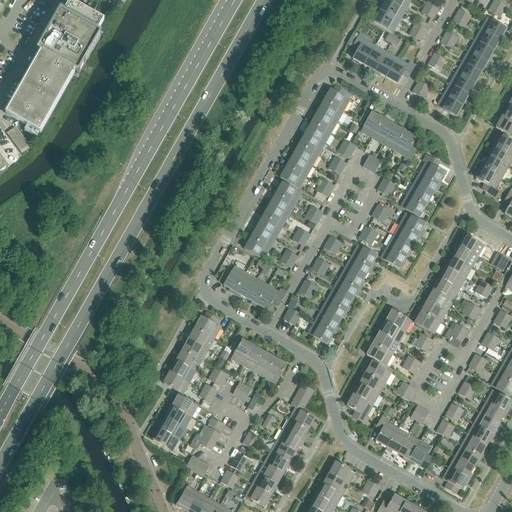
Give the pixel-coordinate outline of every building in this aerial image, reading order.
[(380,6),(378,11),(399,23),(405,11),(386,0),(382,8),(380,6)] [(386,0),(405,11),(411,1),(409,0),(386,0)] [(495,0),(491,6),(503,13),(506,7),(495,0)] [(37,52),(38,52),(38,51),(41,52),(5,115),(40,135),(75,72),(77,73),(76,74),(77,75),(101,33),(100,33),(99,34),(97,33),(104,20),(70,1),(62,13),(60,12),(61,11),(60,11),(43,42),(41,42),(40,43),(39,43),(40,46),(37,52)] [(428,2),(424,8),(436,14),(439,9),(428,2)] [(503,13),(491,6),(488,12),(500,19),(503,13)] [(436,14),(424,8),(421,14),(433,20),(436,14)] [(459,10),(456,16),(467,23),(471,17),(459,10)] [(399,23),(378,11),(375,14),(377,16),(373,23),(392,34),(399,23)] [(467,23),(456,16),(453,22),(464,28),(467,23)] [(487,18),(480,30),(501,42),(504,38),(502,36),(506,29),(487,18)] [(415,24),(412,30),(424,36),(427,31),(415,24)] [(409,36),(420,42),(424,36),(412,30),(409,36)] [(474,41),(493,52),(497,45),(499,46),(501,42),(480,30),(474,41)] [(447,32),(443,38),(455,44),(458,39),(447,32)] [(353,45),(359,48),(363,40),(364,40),(365,38),(359,34),(353,45)] [(385,41),(391,44),(394,38),(388,35),(385,41)] [(394,38),(391,44),(397,47),(400,42),(394,38)] [(455,44),(443,38),(440,44),(452,50),(455,44)] [(352,59),(364,66),(375,47),(364,40),(363,40),(359,48),(352,59)] [(493,52),(474,41),(468,52),(489,64),(492,60),(489,58),(493,52)] [(370,72),(374,74),(386,53),(375,47),(364,66),(371,70),(370,72)] [(487,68),(489,64),(468,52),(462,63),(481,74),(485,66),(487,68)] [(379,74),(386,78),(397,59),(386,53),(374,74),(378,76),(379,74)] [(434,54),(431,60),(442,66),(446,61),(434,54)] [(397,59),(386,78),(397,85),(404,74),(408,66),(408,65),(397,59)] [(442,66),(431,60),(428,66),(439,72),(442,66)] [(408,66),(404,74),(409,77),(415,66),(409,62),(408,65),(408,66)] [(462,63),(455,74),(477,86),(479,81),(477,80),(481,74),(462,63)] [(455,74),(449,84),(468,95),(472,88),(474,90),(477,86),(455,74)] [(412,93),(418,96),(424,85),(419,81),(412,93)] [(449,84),(443,96),(462,107),(462,106),(464,107),(467,103),(465,102),(468,95),(449,84)] [(424,85),(418,96),(424,100),(430,88),(424,85)] [(332,92),(344,98),(347,92),(336,86),(332,92)] [(324,97),(322,101),(343,113),(350,101),(344,98),(332,92),(330,90),(326,98),(324,97)] [(462,107),(443,96),(436,107),(456,118),(462,107)] [(322,106),(318,113),(337,124),(343,113),(322,101),(320,105),(322,106)] [(502,112),(500,116),(511,122),(511,108),(508,106),(504,113),(502,112)] [(359,122),(365,125),(371,114),(366,110),(359,122)] [(312,119),(309,123),(331,135),(337,124),(318,113),(314,120),(312,119)] [(360,133),(372,139),(384,118),(380,116),(379,118),(371,114),(365,125),(360,133)] [(511,122),(500,116),(498,120),(500,121),(496,129),(511,138),(511,122)] [(388,120),(384,118),(372,139),(383,146),(394,126),(387,122),(388,120)] [(309,128),(305,135),(324,146),(331,135),(309,123),(307,127),(309,128)] [(383,146),(394,152),(405,133),(406,131),(402,128),(401,130),(394,126),(383,146)] [(394,152),(405,158),(410,150),(416,139),(405,133),(394,152)] [(299,141),(297,145),(318,157),(324,146),(305,135),(301,142),(299,141)] [(511,141),(501,135),(497,143),(495,141),(493,145),(511,156),(511,141)] [(344,142),(341,148),(352,154),(355,148),(344,142)] [(297,150),(293,157),(312,168),(318,157),(297,145),(295,149),(297,150)] [(511,160),(511,156),(493,145),(490,149),(492,151),(488,157),(508,168),(511,160)] [(352,154),(341,148),(337,153),(349,160),(352,154)] [(405,158),(403,161),(409,164),(415,153),(410,150),(405,158)] [(363,168),(368,171),(375,159),(369,156),(363,168)] [(425,163),(434,168),(437,162),(426,156),(422,162),(425,164),(425,163)] [(287,163),(285,166),(306,179),(312,168),(293,157),(289,164),(287,163)] [(482,168),(502,179),(508,168),(488,157),(485,164),(482,163),(480,167),(482,169),(482,168)] [(335,158),(331,164),(343,171),(346,165),(335,158)] [(375,159),(368,171),(374,174),(381,163),(375,159)] [(425,164),(419,174),(438,185),(445,174),(434,168),(425,163),(425,164)] [(343,171),(331,164),(328,170),(340,176),(343,171)] [(306,179),(285,166),(282,171),(284,172),(280,179),(299,190),(306,179)] [(482,168),(482,169),(476,180),(487,186),(495,191),(495,190),(502,179),(482,168)] [(419,174),(413,185),(432,196),(436,189),(438,190),(440,186),(438,185),(419,174)] [(322,180),(319,186),(330,192),(334,187),(322,180)] [(384,180),(380,185),(392,192),(395,186),(384,180)] [(276,190),(274,194),(295,206),(301,195),(282,184),(278,191),(276,190)] [(392,192),(380,185),(377,191),(388,198),(392,192)] [(413,185),(407,196),(428,208),(430,204),(428,203),(432,196),(413,185)] [(330,192),(319,186),(316,192),(327,198),(330,192)] [(495,191),(487,186),(484,192),(495,198),(498,192),(495,190),(495,191)] [(273,199),(269,206),(289,217),(295,206),(274,194),(271,198),(273,199)] [(428,208),(407,196),(400,208),(419,219),(424,211),(426,212),(428,208)] [(263,212),(261,216),(282,228),(289,217),(269,206),(265,213),(263,212)] [(378,206),(375,212),(386,218),(389,213),(378,206)] [(311,207),(308,213),(319,220),(323,214),(311,207)] [(386,218),(375,212),(371,218),(383,224),(386,218)] [(319,220),(308,213),(305,219),(316,226),(319,220)] [(405,214),(399,226),(420,238),(423,234),(421,232),(425,225),(405,214)] [(261,221),(257,228),(276,239),(282,228),(261,216),(259,220),(261,221)] [(399,226),(393,237),(412,248),(416,241),(418,242),(420,238),(399,226)] [(251,234),(249,238),(270,250),(276,239),(257,228),(253,235),(251,234)] [(365,228),(362,234),(374,240),(377,234),(365,228)] [(299,229),(295,235),(307,242),(310,236),(299,229)] [(374,240),(362,234),(359,239),(370,246),(374,240)] [(307,242),(295,235),(292,241),(304,248),(307,242)] [(465,236),(458,247),(477,258),(484,247),(465,236)] [(393,237),(387,248),(406,259),(408,260),(410,256),(408,254),(412,248),(393,237)] [(270,250),(249,238),(246,242),(248,243),(244,250),(263,261),(270,250)] [(330,238),(327,243),(338,250),(342,244),(330,238)] [(327,243),(323,249),(335,256),(338,250),(327,243)] [(358,246),(351,257),(372,269),(375,265),(373,264),(377,257),(358,246)] [(456,251),(452,258),(471,269),(477,258),(458,247),(456,246),(454,250),(456,251)] [(406,259),(387,248),(380,259),(399,270),(406,259)] [(286,251),(283,257),(295,264),(298,258),(286,251)] [(490,266),(496,269),(503,257),(497,254),(490,266)] [(295,264),(283,257),(280,263),(291,269),(295,264)] [(372,269),(351,257),(345,268),(364,279),(368,272),(370,273),(372,269)] [(503,257),(496,269),(502,272),(509,261),(503,257)] [(446,264),(444,268),(465,280),(471,269),(452,258),(448,265),(446,264)] [(318,260),(314,265),(326,272),(329,266),(318,260)] [(255,268),(261,271),(264,265),(259,262),(255,268)] [(264,265),(261,271),(267,274),(270,269),(264,265)] [(326,272),(314,265),(311,271),(323,278),(326,272)] [(230,293),(234,295),(246,274),(234,268),(223,287),(231,291),(230,293)] [(364,279),(345,268),(339,279),(360,291),(362,287),(360,286),(364,279)] [(443,273),(439,280),(459,291),(465,280),(444,268),(441,272),(443,273)] [(239,296),(246,299),(257,280),(246,274),(234,295),(238,298),(239,296)] [(360,291),(339,279),(333,290),(352,301),(356,294),(358,295),(360,291)] [(256,308),(257,306),(268,286),(257,280),(246,299),(253,303),(252,305),(256,308)] [(459,291),(439,280),(436,287),(434,286),(431,290),(453,302),(459,291)] [(305,281),(302,287),(313,294),(317,288),(305,281)] [(481,282),(478,287),(489,294),(493,288),(481,282)] [(268,286),(257,306),(268,312),(274,301),(279,293),(268,286)] [(313,294),(302,287),(299,293),(310,300),(313,294)] [(489,294),(478,287),(475,293),(486,300),(489,294)] [(279,293),(274,301),(280,304),(286,293),(280,290),(279,293)] [(352,301),(333,290),(326,301),(348,313),(350,309),(348,308),(352,301)] [(453,302),(431,290),(429,294),(431,295),(427,302),(446,313),(453,302)] [(326,301),(320,312),(339,323),(343,316),(345,317),(348,313),(326,301)] [(421,308),(419,312),(440,324),(446,313),(427,302),(423,309),(421,308)] [(469,303),(465,309),(477,316),(480,310),(469,303)] [(283,321),(289,324),(295,312),(289,309),(283,321)] [(477,316),(465,309),(462,315),(474,322),(477,316)] [(392,311),(386,322),(386,323),(405,334),(411,322),(392,311)] [(295,312),(289,324),(294,327),(301,316),(295,312)] [(339,323),(320,312),(314,323),(333,334),(335,335),(338,331),(336,330),(339,323)] [(440,324),(419,312),(417,316),(419,317),(414,324),(434,335),(440,324)] [(206,313),(203,319),(215,326),(218,320),(206,313)] [(499,313),(496,319),(508,325),(511,319),(499,313)] [(220,329),(215,326),(203,319),(201,318),(195,329),(214,340),(220,329)] [(508,325),(496,319),(493,324),(504,331),(508,325)] [(383,327),(379,334),(398,345),(405,334),(386,323),(386,322),(384,321),(381,326),(383,327)] [(333,334),(314,323),(308,334),(327,345),(333,334)] [(456,325),(453,331),(465,338),(468,332),(456,325)] [(188,340),(208,351),(214,340),(195,329),(188,340)] [(465,338),(453,331),(450,337),(461,343),(465,338)] [(373,339),(371,343),(392,355),(398,345),(379,334),(375,340),(373,339)] [(421,335),(418,341),(429,347),(433,341),(421,335)] [(487,335),(484,340),(495,347),(499,341),(487,335)] [(229,349),(235,352),(242,341),(236,337),(229,349)] [(208,351),(188,340),(182,351),(201,362),(208,351)] [(495,347),(484,340),(480,346),(492,353),(495,347)] [(231,360),(242,366),(253,347),(242,341),(235,352),(231,360)] [(429,347),(418,341),(414,346),(426,353),(429,347)] [(392,355),(371,343),(369,347),(371,348),(366,356),(386,367),(392,355)] [(242,366),(253,373),(264,353),(253,347),(242,366)] [(182,351),(176,362),(195,373),(201,362),(182,351)] [(253,373),(264,379),(275,360),(264,353),(253,373)] [(503,364),(511,369),(511,355),(509,353),(503,364)] [(408,357),(405,363),(417,369),(420,363),(408,357)] [(475,357),(471,362),(483,369),(486,363),(475,357)] [(275,360),(264,379),(276,385),(287,366),(275,360)] [(170,373),(189,384),(195,373),(176,362),(170,373)] [(366,369),(363,373),(385,385),(391,373),(372,362),(368,370),(366,369)] [(483,369),(471,362),(468,368),(480,375),(483,369)] [(417,369),(405,363),(402,368),(413,375),(417,369)] [(511,369),(503,364),(496,375),(511,384),(511,369)] [(215,369),(212,375),(223,381),(227,376),(215,369)] [(189,384),(170,373),(163,385),(182,396),(189,384)] [(363,378),(359,385),(379,396),(385,385),(363,373),(361,377),(363,378)] [(223,381),(212,375),(208,381),(220,387),(223,381)] [(511,384),(496,375),(490,387),(509,397),(511,392),(511,384)] [(233,395),(239,398),(245,387),(239,383),(233,395)] [(403,383),(399,389),(411,396),(414,390),(403,383)] [(464,383),(461,389),(473,395),(476,389),(464,383)] [(206,385),(202,391),(214,398),(217,392),(206,385)] [(314,392),(302,385),(299,391),(310,398),(314,392)] [(351,395),(353,396),(372,407),(379,396),(359,385),(355,392),(353,390),(351,395)] [(245,387),(239,398),(244,402),(251,390),(245,387)] [(411,396),(399,389),(396,395),(408,401),(411,396)] [(473,395),(461,389),(458,394),(469,401),(473,395)] [(214,398),(202,391),(199,397),(211,404),(214,398)] [(310,398),(299,391),(296,396),(307,403),(310,398)] [(492,391),(486,403),(507,415),(509,410),(507,409),(511,402),(492,391)] [(258,402),(259,402),(262,396),(256,393),(253,399),(258,402)] [(178,396),(172,408),(191,419),(198,407),(178,396)] [(307,403),(296,396),(293,401),(304,408),(307,403)] [(353,396),(347,407),(366,418),(372,407),(353,396)] [(258,402),(253,399),(247,409),(252,412),(258,402)] [(290,406),(295,409),(302,413),(304,408),(293,401),(290,406)] [(486,403),(479,413),(499,424),(503,417),(505,419),(507,415),(486,403)] [(452,405),(449,411),(460,417),(463,411),(452,405)] [(411,418),(416,422),(423,410),(417,407),(411,418)] [(166,419),(185,430),(191,419),(172,408),(166,419)] [(384,413),(390,417),(393,411),(388,408),(384,413)] [(289,420),(308,431),(314,420),(302,413),(295,409),(289,420)] [(423,410),(416,422),(422,425),(429,413),(423,410)] [(460,417),(449,411),(445,416),(457,423),(460,417)] [(499,424),(479,413),(473,424),(494,437),(497,432),(495,431),(499,424)] [(269,416),(265,421),(271,425),(274,419),(269,416)] [(376,428),(381,431),(386,423),(388,420),(382,417),(376,428)] [(166,419),(159,430),(179,441),(185,430),(166,419)] [(223,426),(212,419),(209,425),(220,432),(223,426)] [(289,420),(282,431),(302,442),(308,431),(289,420)] [(271,425),(265,421),(262,427),(268,430),(271,425)] [(442,421),(439,427),(451,434),(454,428),(442,421)] [(375,442),(387,448),(398,429),(386,423),(381,431),(375,442)] [(473,424),(467,435),(486,446),(490,439),(492,440),(494,437),(473,424)] [(451,434),(439,427),(436,433),(447,439),(451,434)] [(205,434),(217,441),(220,435),(209,428),(205,434)] [(409,435),(398,429),(387,448),(385,450),(390,453),(391,451),(398,455),(409,435)] [(179,441),(159,430),(153,441),(172,452),(179,441)] [(282,431),(276,442),(295,453),(302,442),(282,431)] [(249,433),(245,439),(257,445),(260,440),(249,433)] [(217,441),(205,434),(203,439),(214,446),(217,441)] [(408,463),(420,442),(409,435),(398,455),(405,459),(404,461),(408,463)] [(486,446),(467,435),(461,446),(482,458),(484,454),(482,453),(486,446)] [(211,452),(214,446),(203,439),(199,445),(211,452)] [(257,445),(245,439),(242,445),(254,451),(257,445)] [(295,453),(276,442),(270,453),(289,464),(295,453)] [(420,442),(408,463),(412,465),(413,463),(420,467),(427,456),(431,448),(420,442)] [(461,446),(454,457),(474,468),(478,461),(480,462),(482,458),(461,446)] [(433,453),(438,456),(442,450),(436,447),(433,453)] [(289,464),(270,453),(264,464),(283,475),(289,464)] [(236,455),(233,461),(245,467),(248,462),(236,455)] [(427,456),(420,467),(426,471),(432,459),(427,456)] [(186,468),(192,472),(198,460),(192,457),(186,468)] [(448,468),(469,480),(472,476),(470,475),(474,468),(454,457),(448,468)] [(192,472),(197,475),(204,463),(198,460),(192,472)] [(245,467),(233,461),(230,467),(241,473),(245,467)] [(204,463),(197,475),(203,478),(210,467),(204,463)] [(336,463),(329,474),(348,485),(355,474),(336,463)] [(264,464),(257,475),(277,486),(283,475),(264,464)] [(79,511),(67,480),(61,476),(62,474),(57,472),(56,474),(47,469),(46,468),(21,511),(79,511)] [(469,480),(448,468),(442,480),(447,483),(459,490),(461,491),(465,483),(467,484),(469,480)] [(227,472),(224,477),(235,484),(238,478),(227,472)] [(329,474),(323,485),(342,496),(348,485),(329,474)] [(257,475),(251,486),(270,497),(277,486),(257,475)] [(235,484),(224,477),(220,483),(232,490),(235,484)] [(361,493),(367,496),(374,484),(368,481),(361,493)] [(459,490),(447,483),(444,489),(456,495),(459,490)] [(374,484),(367,496),(373,499),(380,488),(374,484)] [(323,485),(317,496),(336,507),(342,496),(323,485)] [(270,497),(251,486),(245,497),(264,508),(270,497)] [(176,507),(185,511),(187,511),(198,494),(186,487),(176,507)] [(202,511),(209,500),(198,494),(187,511),(202,511)] [(310,507),(318,511),(333,511),(336,507),(317,496),(310,507)] [(400,511),(405,503),(394,496),(388,507),(385,511),(400,511)] [(202,511),(216,511),(220,506),(209,500),(202,511)] [(400,511),(414,511),(416,509),(405,503),(400,511)]
